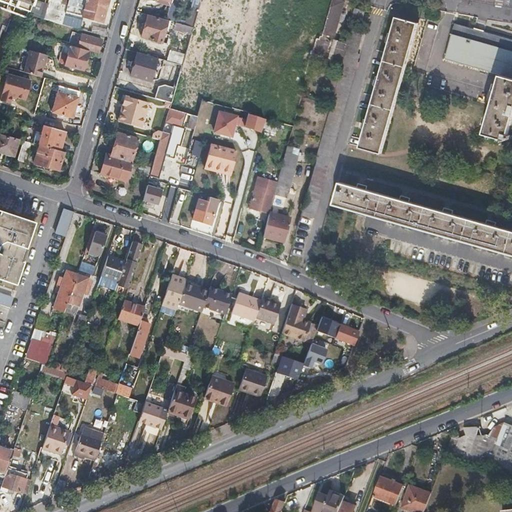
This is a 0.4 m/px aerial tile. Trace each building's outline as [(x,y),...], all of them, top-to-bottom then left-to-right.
[(8,0),(8,3),(27,10),(30,0),(8,0)] [(34,1),(30,15),(62,24),(67,6),(68,0),(47,0),(46,4),(34,1)] [(68,0),(67,6),(82,10),(80,17),(82,18),(101,23),(106,7),(85,1),(84,0),(68,0)] [(334,36),(343,0),(332,0),(323,33),(334,36)] [(67,6),(62,24),(79,29),(82,18),(80,17),(82,10),(67,6)] [(356,8),(353,18),(363,21),(365,11),(356,8)] [(170,21),(167,20),(167,22),(148,17),(142,37),(160,42),(165,25),(168,26),(170,21)] [(397,17),(360,147),(382,153),(405,69),(417,23),(397,17)] [(173,29),(191,35),(193,27),(175,22),(173,29)] [(511,39),(475,29),(455,24),(445,58),(501,74),(511,78),(511,39)] [(91,33),(107,38),(110,30),(93,26),(91,33)] [(311,179),(301,215),(312,219),(345,100),(359,54),(357,53),(363,31),(350,28),(345,43),(344,51),(346,52),(342,67),(338,82),(335,91),(331,106),(323,135),(311,179)] [(77,48),(88,51),(97,54),(101,41),(81,35),(77,48)] [(317,39),(313,53),(321,57),(325,41),(317,39)] [(344,51),(345,43),(334,40),(327,62),(342,67),(346,52),(344,51)] [(77,48),(71,46),(65,65),(82,70),(88,51),(77,48)] [(307,64),(310,49),(303,48),(300,63),(307,64)] [(29,50),(23,72),(40,77),(46,55),(29,50)] [(169,51),(166,61),(182,65),(185,55),(169,51)] [(166,61),(156,58),(155,60),(138,55),(132,76),(149,81),(150,78),(152,79),(155,72),(156,69),(153,68),(155,63),(164,66),(164,67),(180,71),(182,65),(166,61)] [(8,74),(0,100),(10,103),(12,96),(25,100),(30,81),(8,74)] [(506,140),(511,119),(511,78),(501,74),(500,78),(496,92),(492,107),(491,110),(484,134),(506,140)] [(323,88),(335,91),(338,82),(326,79),(323,88)] [(160,86),(156,98),(171,103),(175,88),(163,84),(160,86)] [(58,92),(52,113),(72,118),(78,98),(58,92)] [(127,114),(122,113),(120,122),(143,128),(149,104),(127,97),(125,106),(129,107),(127,114)] [(185,114),(169,109),(165,123),(181,129),(185,114)] [(216,112),(212,134),(233,138),(235,126),(243,127),(245,116),(216,112)] [(248,114),(244,126),(253,129),(254,126),(262,128),(265,119),(254,115),(250,114),(248,114)] [(35,134),(32,143),(40,146),(60,151),(65,132),(43,126),(41,135),(35,134)] [(163,129),(152,168),(151,174),(150,176),(159,178),(172,131),(163,129)] [(118,133),(111,156),(131,162),(138,139),(118,133)] [(17,139),(0,134),(0,152),(12,156),(17,139)] [(23,141),(17,160),(25,163),(26,159),(28,159),(32,143),(23,141)] [(210,143),(204,165),(229,172),(235,150),(210,143)] [(59,170),(65,152),(60,151),(40,146),(35,163),(59,170)] [(111,156),(106,155),(101,173),(126,180),(132,162),(131,162),(111,156)] [(287,198),(297,159),(285,156),(274,195),(287,198)] [(140,171),(151,174),(152,168),(142,165),(140,171)] [(229,172),(204,165),(203,169),(228,176),(229,172)] [(333,204),(350,209),(367,213),(385,219),(409,225),(427,230),(454,238),(471,242),(496,250),(506,252),(511,254),(511,231),(338,182),(333,204)] [(148,185),(144,200),(159,204),(163,189),(148,185)] [(256,186),(250,208),(268,213),(272,196),(265,194),(266,189),(256,186)] [(211,225),(218,199),(209,197),(207,202),(199,200),(193,219),(211,225)] [(225,229),(236,232),(241,209),(231,206),(225,229)] [(63,208),(54,233),(65,236),(73,211),(63,208)] [(0,213),(0,279),(16,285),(23,263),(22,263),(36,223),(14,216),(13,218),(0,213)] [(269,213),(263,236),(283,241),(289,219),(269,213)] [(97,232),(89,253),(101,257),(108,236),(97,232)] [(119,281),(118,283),(129,286),(142,247),(132,243),(126,262),(119,281)] [(126,262),(108,256),(101,276),(119,281),(126,262)] [(79,269),(91,274),(94,266),(82,261),(79,269)] [(68,302),(77,274),(67,270),(54,308),(64,312),(68,302)] [(87,277),(77,274),(68,302),(78,305),(87,277)] [(185,281),(171,277),(161,305),(175,310),(177,305),(185,285),(185,281)] [(185,285),(177,305),(200,313),(208,292),(185,285)] [(213,286),(210,285),(208,292),(200,313),(203,314),(206,308),(212,288),(213,286)] [(206,308),(225,314),(231,294),(212,288),(206,308)] [(240,294),(236,306),(244,309),(248,297),(240,294)] [(236,306),(233,315),(253,322),(254,319),(260,301),(250,298),(248,297),(244,309),(236,306)] [(260,301),(254,319),(273,325),(280,304),(261,298),(260,301)] [(124,300),(118,318),(139,325),(140,321),(145,307),(124,300)] [(291,304),(281,334),(311,344),(318,326),(302,321),(306,309),(291,304)] [(75,328),(82,330),(87,316),(80,314),(75,328)] [(340,325),(322,318),(316,332),(335,339),(340,325)] [(139,325),(129,354),(138,357),(149,324),(140,321),(139,325)] [(359,332),(340,325),(335,339),(353,346),(359,332)] [(53,345),(31,338),(25,358),(43,364),(46,365),(53,345)] [(327,350),(311,344),(303,365),(312,369),(314,363),(321,366),(327,350)] [(186,355),(182,367),(188,369),(195,351),(188,348),(186,355)] [(281,357),(275,374),(297,382),(303,365),(281,357)] [(46,365),(43,364),(40,371),(65,380),(67,376),(68,373),(46,365)] [(244,387),(243,391),(259,396),(266,376),(245,368),(239,385),(244,387)] [(305,369),(301,380),(310,376),(312,372),(305,369)] [(212,376),(204,398),(225,405),(233,384),(212,376)] [(310,376),(301,380),(299,386),(306,388),(310,376)] [(98,377),(95,386),(116,393),(119,385),(98,377)] [(137,378),(131,397),(137,400),(142,402),(148,382),(137,378)] [(233,384),(225,405),(226,405),(234,384),(233,384)] [(116,393),(118,393),(125,395),(129,397),(132,389),(119,385),(116,393)] [(142,410),(165,417),(167,410),(171,398),(149,390),(145,403),(142,410)] [(171,398),(167,410),(189,418),(193,408),(196,398),(174,391),(171,398)] [(133,410),(141,413),(142,410),(145,403),(142,402),(137,400),(133,410)] [(202,400),(198,418),(207,421),(212,403),(202,400)] [(477,435),(469,461),(486,467),(488,465),(511,474),(511,425),(505,422),(498,439),(488,434),(477,435)] [(50,424),(42,446),(61,453),(69,431),(50,424)] [(84,454),(84,456),(95,459),(101,442),(81,435),(75,451),(84,454)] [(454,437),(447,455),(453,457),(460,438),(454,437)] [(0,446),(0,472),(5,474),(7,467),(13,451),(0,446)] [(5,474),(1,486),(9,488),(17,491),(26,494),(34,470),(30,468),(26,478),(19,476),(21,471),(7,467),(5,474)] [(403,486),(381,477),(374,495),(397,504),(403,486)] [(58,482),(53,498),(62,494),(65,484),(58,482)] [(403,507),(415,511),(424,511),(431,493),(411,486),(403,507)] [(320,493),(313,511),(338,511),(342,504),(344,497),(330,492),(328,496),(320,493)] [(277,500),(276,501),(271,511),(280,511),(284,502),(277,500)]
